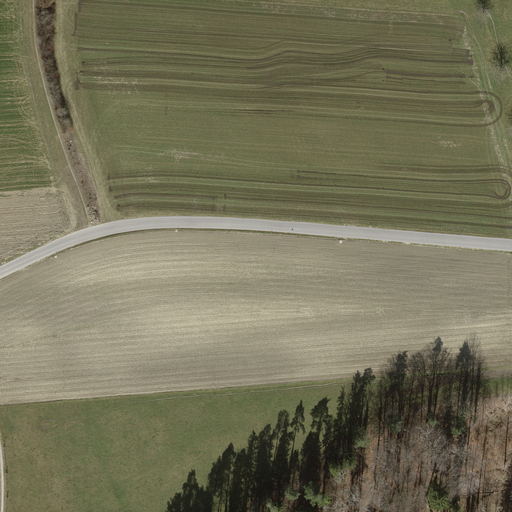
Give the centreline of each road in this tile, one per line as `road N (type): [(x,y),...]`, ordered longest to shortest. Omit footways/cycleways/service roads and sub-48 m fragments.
road 1 (unclassified): [(0,275),(88,234),(159,223),(511,245)]
road 2 (track): [(88,234),(41,87),(29,0)]
